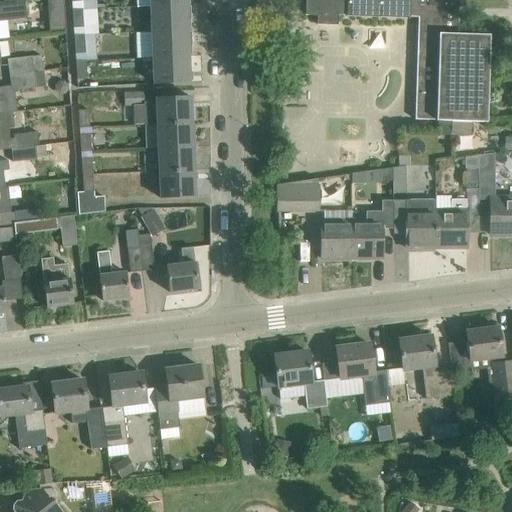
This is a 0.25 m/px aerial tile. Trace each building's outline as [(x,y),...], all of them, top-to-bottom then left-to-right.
[(0,21),(25,18),(22,0),(20,0),(3,2),(0,2),(0,21)] [(71,0),(72,9),(82,9),(81,0),(71,0)] [(305,0),(305,15),(317,16),(317,23),(317,25),(338,25),(338,24),(338,15),(346,15),(346,16),(348,16),(348,15),(349,15),(349,16),(376,17),(376,16),(377,16),(377,17),(379,17),(379,16),(380,16),(380,17),(407,18),(407,17),(408,17),(408,18),(409,18),(409,17),(410,17),(410,0),(305,0)] [(436,120),(451,121),(451,136),(469,135),(470,122),(487,122),(487,118),(486,118),(486,117),(487,117),(488,97),(489,40),(489,39),(489,35),(458,34),(459,7),(466,8),(466,6),(465,6),(465,0),(410,0),(410,17),(418,17),(415,119),(436,120)] [(187,30),(186,5),(150,6),(150,32),(187,30)] [(84,34),(82,9),(72,9),(73,35),(84,34)] [(188,56),(187,30),(150,32),(151,58),(188,56)] [(75,61),(85,60),(96,59),(94,33),(84,34),(73,35),(75,61)] [(188,56),(151,58),(152,84),(189,82),(188,56)] [(7,62),(9,76),(44,72),(42,58),(7,62)] [(86,78),(85,60),(75,61),(76,78),(86,78)] [(0,113),(12,112),(17,112),(14,91),(20,90),(20,94),(37,92),(36,88),(45,86),(44,76),(44,72),(9,76),(10,87),(0,87),(0,113)] [(55,85),(55,91),(59,94),(61,94),(63,94),(67,90),(67,85),(65,82),(63,81),(58,81),(55,85)] [(124,106),(132,105),(144,105),(144,103),(143,92),(117,93),(117,105),(124,104),(124,106)] [(156,103),(144,103),(144,105),(144,125),(157,125),(157,124),(191,122),(190,98),(156,100),(156,103)] [(79,111),(80,127),(99,126),(98,110),(79,111)] [(14,128),(12,112),(0,113),(0,140),(9,139),(7,129),(14,128)] [(157,124),(157,125),(158,148),(192,147),(191,122),(157,124)] [(15,148),(45,145),(43,133),(38,133),(37,132),(13,135),(15,148)] [(79,134),(80,154),(91,153),(90,133),(79,134)] [(47,159),(45,145),(15,148),(11,149),(12,162),(47,159)] [(193,171),(192,147),(158,148),(159,172),(193,171)] [(93,178),(91,153),(80,154),(82,178),(93,178)] [(479,169),(495,169),(494,153),(479,155),(479,169)] [(466,169),(479,169),(479,155),(464,157),(464,170),(466,169)] [(405,166),(393,168),(393,181),(393,193),(406,193),(405,166)] [(393,181),(393,168),(380,169),(380,181),(393,181)] [(479,185),(479,169),(466,169),(466,185),(479,185)] [(194,195),(193,171),(159,172),(160,197),(194,195)] [(362,172),(351,173),(351,184),(363,184),(362,172)] [(94,196),(93,178),(82,178),(83,192),(77,192),(79,215),(105,211),(104,196),(94,196)] [(290,183),(290,211),(318,211),(317,178),(290,183)] [(0,187),(0,214),(10,214),(9,203),(8,187),(0,187)] [(436,210),(437,248),(466,247),(466,197),(451,197),(451,196),(435,196),(435,200),(435,210),(436,210)] [(511,197),(495,198),(491,198),(490,235),(511,235),(511,197)] [(437,248),(436,210),(435,210),(435,200),(406,200),(406,210),(406,248),(437,248)] [(352,221),(352,258),(382,258),(381,229),(393,229),(392,201),(381,201),(381,210),(366,210),(367,221),(352,221)] [(164,228),(153,209),(141,216),(151,236),(164,228)] [(34,210),(16,213),(17,223),(36,220),(34,210)] [(352,258),(352,221),(351,210),(324,211),(324,221),(321,221),(321,259),(352,258)] [(74,215),(59,217),(63,247),(78,245),(74,215)] [(37,232),(36,220),(17,223),(14,223),(15,235),(37,232)] [(12,228),(0,229),(0,241),(13,240),(12,228)] [(130,273),(142,271),(138,235),(137,229),(125,231),(130,273)] [(149,234),(138,235),(142,271),(154,270),(149,234)] [(182,264),(165,266),(169,292),(198,289),(195,262),(194,262),(193,247),(180,248),(182,264)] [(96,253),(102,300),(129,297),(126,272),(111,273),(109,251),(96,253)] [(43,281),(46,307),(73,304),(70,278),(55,280),(52,254),(40,255),(43,281)] [(17,255),(2,257),(5,281),(20,279),(17,255)] [(511,396),(511,361),(502,363),(498,327),(466,331),(469,361),(490,358),(494,384),(492,384),(494,399),(511,396)] [(431,336),(398,340),(401,370),(421,368),(425,399),(454,395),(451,370),(434,372),(431,336)] [(461,341),(450,342),(451,360),(462,359),(461,341)] [(369,344),(336,348),(339,379),(361,377),(364,406),(390,403),(388,379),(374,381),(369,344)] [(312,382),(308,351),(274,356),(279,399),(304,396),(306,409),(319,407),(327,406),(323,381),(312,382)] [(167,385),(154,387),(159,429),(177,427),(179,427),(177,415),(204,412),(199,365),(165,369),(167,385)] [(103,407),(107,447),(127,444),(122,405),(145,402),(141,372),(109,377),(112,406),(103,407)] [(107,447),(103,407),(87,409),(83,380),(51,384),(54,413),(70,411),(72,423),(86,421),(90,449),(107,447)] [(0,416),(15,414),(19,448),(47,445),(43,411),(31,412),(27,387),(11,389),(8,385),(0,385),(0,416)] [(328,416),(327,406),(319,407),(321,417),(328,416)] [(485,415),(465,412),(462,428),(482,431),(485,415)] [(458,423),(429,427),(431,440),(460,437),(458,423)] [(379,442),(391,440),(388,426),(376,428),(379,442)] [(177,427),(159,429),(161,440),(178,438),(177,427)] [(290,442),(276,439),(272,455),(287,458),(290,442)] [(127,456),(113,465),(122,478),(135,470),(127,456)] [(181,463),(176,459),(170,460),(171,472),(182,470),(181,463)] [(52,483),(50,469),(36,471),(38,485),(52,483)] [(47,499),(41,490),(26,491),(21,502),(16,503),(13,509),(15,511),(60,511),(50,498),(47,499)] [(410,500),(400,511),(417,511),(420,508),(410,500)]
